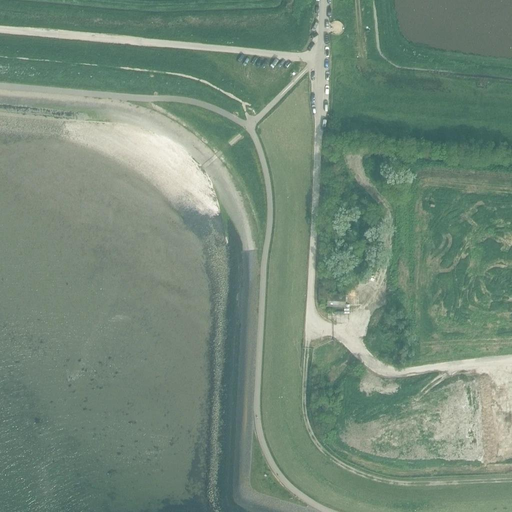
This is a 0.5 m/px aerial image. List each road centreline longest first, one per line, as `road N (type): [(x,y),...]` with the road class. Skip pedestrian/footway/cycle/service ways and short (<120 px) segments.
road 1 (unclassified): [(306,350),(326,0)]
road 2 (track): [(0,30),(323,59)]
road 3 (track): [(306,350),(306,415),(326,458),(403,487),(511,483)]
